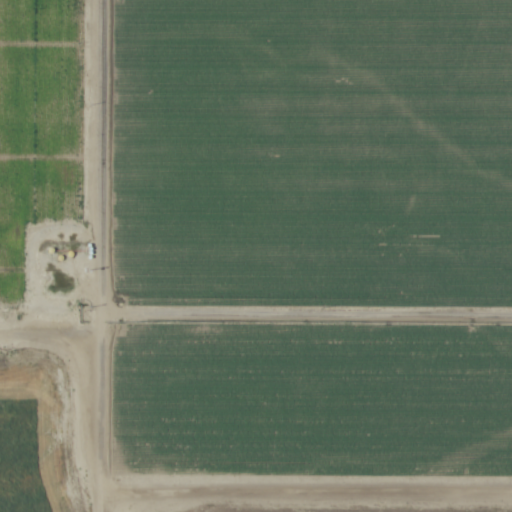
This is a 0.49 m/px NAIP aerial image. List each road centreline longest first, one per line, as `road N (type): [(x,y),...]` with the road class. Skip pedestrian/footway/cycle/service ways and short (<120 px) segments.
road 1 (residential): [(94,511),(97,0)]
road 2 (track): [(0,303),(511,305)]
